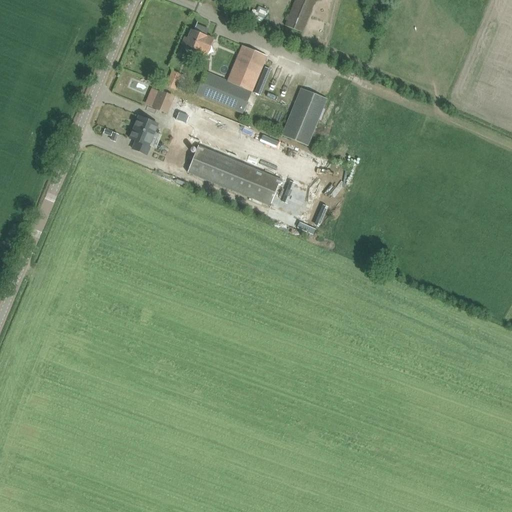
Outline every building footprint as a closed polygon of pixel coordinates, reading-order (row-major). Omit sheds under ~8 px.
[(294,0),(285,25),(302,32),(314,0),(294,0)] [(207,55),(214,39),(191,30),(187,38),(185,37),(182,44),(192,49),(191,53),(200,57),(201,52),(207,55)] [(250,93),(267,55),(247,47),(233,81),(205,70),(195,93),(242,113),(250,93)] [(177,82),(180,74),(172,71),(169,80),(177,82)] [(282,136),(309,146),(327,99),(300,89),(282,136)] [(153,108),(166,113),(173,96),(160,91),(153,108)] [(266,216),(305,232),(310,221),(312,222),(327,185),(328,185),(330,180),(325,178),(326,176),(322,174),(329,158),(183,99),(171,130),(175,131),(165,156),(184,164),(191,146),(197,148),(187,172),(270,205),(266,216)] [(148,146),(157,124),(139,117),(130,139),(136,142),(132,149),(146,155),(150,147),(148,146)]
